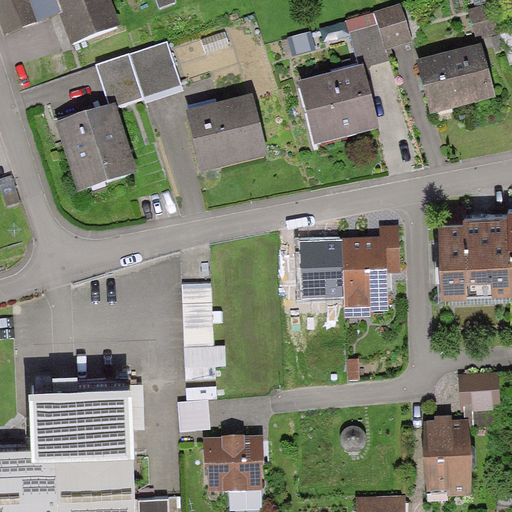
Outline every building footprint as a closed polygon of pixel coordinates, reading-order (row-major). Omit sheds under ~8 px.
[(0,0),(0,22),(2,29),(61,6),(58,0),(0,0)] [(58,0),(61,6),(74,39),(119,22),(110,0),(58,0)] [(387,0),(372,5),(383,42),(411,34),(401,0),(387,0)] [(488,0),(478,0),(468,3),(476,31),(496,25),(488,0)] [(511,0),(488,0),(496,25),(505,59),(511,57),(511,0)] [(383,42),(372,5),(344,13),(359,63),(387,55),(383,42)] [(476,31),(414,49),(432,111),(494,94),(476,31)] [(166,35),(95,58),(107,94),(111,106),(181,82),(166,35)] [(359,63),(295,82),(313,141),(376,122),(359,63)] [(252,90),(185,106),(200,166),(267,150),(252,90)] [(107,94),(55,111),(79,184),(131,167),(111,106),(107,94)] [(509,200),(438,203),(442,284),(511,280),(511,274),(511,261),(509,200)] [(377,229),(340,229),(340,312),(369,312),(369,304),(386,304),(386,267),(398,267),(398,222),(377,222),(377,229)] [(127,352),(27,352),(26,421),(127,421),(127,352)] [(427,419),(420,419),(424,486),(471,483),(466,413),(450,414),(450,405),(426,407),(427,419)] [(346,424),(340,428),(340,440),(346,447),(358,446),(363,441),(363,431),(357,424),(346,424)] [(262,425),(203,427),(204,489),(264,488),(262,425)] [(0,509),(48,509),(47,511),(164,511),(164,491),(128,492),(127,431),(0,433),(0,509)] [(401,511),(401,492),(351,493),(351,511),(401,511)]
